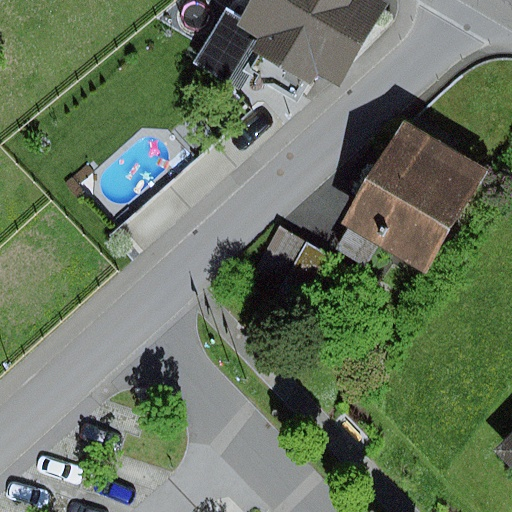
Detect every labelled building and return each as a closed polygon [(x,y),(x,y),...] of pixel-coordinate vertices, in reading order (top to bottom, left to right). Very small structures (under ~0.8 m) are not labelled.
[(382,2),(378,0),(245,0),(233,22),(255,34),(248,48),(303,80),(309,70),(335,85),(382,2)] [(255,34),(233,22),(219,13),(189,65),(236,92),(245,77),(234,70),(248,48),(255,34)] [(481,169),(401,122),(341,223),(349,228),(335,252),(364,269),(376,249),(419,274),(481,169)] [(337,264),(283,232),(253,282),(307,314),(337,264)] [(511,435),(500,448),(511,459),(511,435)]
